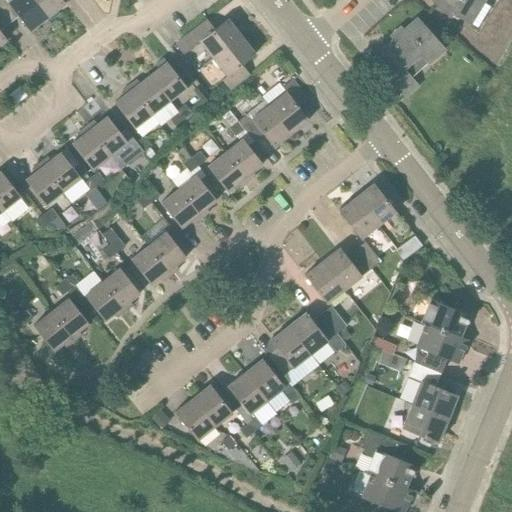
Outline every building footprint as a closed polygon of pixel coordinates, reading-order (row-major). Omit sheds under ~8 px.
[(30,32),(47,19),(32,0),(13,0),(8,5),(3,0),(0,0),(0,12),(9,25),(19,18),(30,32)] [(61,0),(32,0),(47,19),(65,4),(61,0)] [(486,0),(433,0),(432,1),(450,12),(471,25),(486,0)] [(0,12),(0,45),(6,40),(0,32),(9,25),(0,12)] [(207,20),(187,36),(195,46),(200,43),(213,59),(241,37),(227,20),(214,30),(207,20)] [(445,52),(430,35),(417,20),(382,51),(390,60),(380,69),(405,97),(420,85),(415,77),(445,52)] [(184,55),(195,46),(187,36),(186,37),(187,38),(178,46),(177,44),(176,45),(184,55)] [(242,65),(255,55),(241,37),(213,59),(227,77),(222,81),(230,90),(249,74),(242,65)] [(149,76),(169,102),(186,88),(164,59),(155,66),(158,69),(149,76)] [(151,115),(169,102),(149,76),(140,84),(137,80),(129,86),(151,115)] [(268,106),(291,135),(308,121),(298,107),(308,100),(292,80),(282,88),(286,92),(268,106)] [(134,129),(151,115),(129,86),(121,92),(124,96),(114,104),(134,129)] [(273,148),(291,135),(264,102),(268,107),(251,120),(247,114),(238,121),(244,129),(254,142),(263,135),(273,148)] [(183,120),(191,114),(184,105),(176,112),(183,120)] [(174,127),(183,120),(176,112),(168,118),(174,127)] [(127,143),(107,117),(97,125),(94,121),(86,127),(109,157),(117,167),(125,161),(117,150),(127,143)] [(244,129),(238,121),(229,129),(235,136),(244,129)] [(92,170),(109,157),(86,127),(78,133),(81,137),(72,145),(92,170)] [(149,146),(151,145),(144,137),(135,144),(141,152),(143,151),(149,146)] [(262,165),(248,147),(242,140),(225,154),(247,183),(255,176),(252,173),(262,165)] [(149,146),(143,151),(149,159),(155,155),(149,146)] [(183,164),(191,158),(183,147),(175,154),(183,164)] [(198,167),(206,160),(199,152),(191,158),(198,167)] [(40,163),(63,193),(81,179),(61,153),(51,161),(48,157),(40,163)] [(240,189),(247,183),(225,154),(207,168),(227,193),(237,185),(240,189)] [(189,173),(198,167),(191,158),(183,164),(189,173)] [(45,207),(63,193),(40,163),(32,169),(35,173),(25,181),(45,207)] [(0,207),(3,212),(20,199),(1,172),(0,172),(0,207)] [(95,188),(104,181),(98,173),(89,180),(95,188)] [(206,209),(216,201),(196,176),(178,190),(201,219),(209,213),(206,209)] [(87,194),(95,188),(89,180),(81,186),(87,194)] [(378,226),(380,225),(396,212),(373,184),(356,198),(378,226)] [(151,203),(159,197),(153,188),(144,195),(151,203)] [(193,225),(201,219),(178,190),(161,204),(181,229),(190,221),(193,225)] [(143,210),(151,203),(144,195),(136,201),(143,210)] [(360,241),(378,226),(356,198),(338,212),(350,227),(360,241)] [(52,222),(58,217),(51,209),(42,216),(49,225),(52,222)] [(41,230),(49,225),(42,216),(34,222),(41,230)] [(52,222),(58,230),(64,225),(58,217),(52,222)] [(117,253),(125,247),(110,228),(102,235),(109,244),(117,253)] [(176,266),(186,258),(166,232),(148,246),(171,276),(179,269),(176,266)] [(402,262),(406,259),(422,246),(414,236),(395,252),(402,262)] [(355,251),(371,271),(381,263),(366,243),(355,251)] [(108,260),(117,253),(109,244),(101,251),(108,260)] [(163,282),(171,276),(148,246),(130,259),(150,286),(160,278),(163,282)] [(371,271),(355,251),(347,258),(340,249),(322,263),(344,291),(371,271)] [(326,305),(344,291),(322,263),(304,276),(326,305)] [(130,302),(139,294),(119,269),(102,282),(125,312),(133,306),(130,302)] [(69,290),(78,283),(71,275),(62,282),(69,290)] [(61,296),(69,290),(62,282),(55,288),(61,296)] [(117,318),(125,312),(102,282),(84,297),(104,322),(114,314),(117,318)] [(78,332),(88,324),(68,299),(51,313),(74,342),(81,336),(78,332)] [(459,338),(460,338),(469,316),(430,300),(423,319),(421,323),(459,338)] [(322,314),(337,334),(347,326),(331,306),(322,314)] [(18,316),(25,325),(32,319),(26,310),(18,316)] [(17,332),(24,326),(12,311),(5,318),(17,332)] [(66,348),(74,342),(51,313),(33,327),(53,352),(63,344),(66,348)] [(337,334),(322,314),(312,321),(306,313),(288,327),(310,355),(327,341),(335,351),(344,343),(337,334)] [(467,341),(460,338),(459,338),(421,323),(421,324),(423,326),(415,348),(422,350),(417,364),(440,374),(446,359),(458,364),(467,341)] [(282,376),(310,355),(288,327),(270,341),(276,348),(266,356),(282,376)] [(338,335),(344,342),(350,337),(344,330),(338,335)] [(383,352),(387,343),(376,339),(372,348),(383,352)] [(378,364),(385,366),(390,355),(382,352),(378,364)] [(244,373),(266,401),(284,387),(262,360),(244,373)] [(249,415),(266,401),(244,373),(227,387),(249,415)] [(343,381),(336,388),(343,396),(351,389),(343,381)] [(457,396),(438,388),(421,381),(411,405),(447,419),(457,396)] [(192,399),(214,427),(232,413),(210,385),(192,399)] [(291,404),(299,398),(293,389),(284,396),(291,404)] [(197,441),(214,427),(192,399),(175,413),(197,441)] [(437,443),(447,419),(411,405),(402,429),(419,436),(437,443)] [(161,429),(170,422),(161,411),(152,418),(161,429)] [(247,424),(254,433),(262,426),(255,417),(247,424)] [(252,434),(254,433),(247,424),(239,431),(251,446),(258,441),(252,434)] [(414,466),(396,459),(392,457),(397,445),(365,432),(363,436),(362,440),(362,444),(362,448),(364,452),(367,455),(370,458),(372,459),(366,474),(370,475),(404,489),(405,488),(414,466)] [(227,451),(236,444),(229,436),(221,442),(227,451)] [(346,450),(334,446),(329,458),(341,463),(346,450)] [(291,452),(279,460),(290,473),(301,465),(291,452)] [(336,462),(327,459),(322,472),(331,475),(336,462)] [(404,511),(413,491),(405,488),(404,489),(370,475),(366,474),(369,476),(360,498),(385,507),(397,511),(404,511)]
